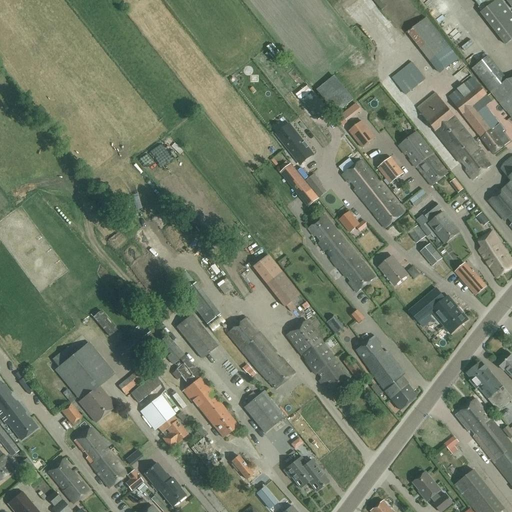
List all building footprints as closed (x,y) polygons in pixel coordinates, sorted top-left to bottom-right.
[(511,13),(501,0),(496,0),(480,12),(493,29),(511,14),(511,13)] [(511,14),(493,29),(505,45),(511,39),(511,14)] [(426,17),(407,32),(440,73),(458,59),(426,17)] [(511,78),(506,80),(488,56),(472,68),(511,117),(511,78)] [(405,95),(425,79),(412,62),(392,77),(405,95)] [(334,75),(316,90),(336,114),(354,99),(334,75)] [(510,141),(503,132),(505,130),(486,106),(492,101),(472,77),(449,97),(463,115),(481,139),(481,138),(493,154),(504,146),(504,145),(510,141)] [(313,92),(302,101),(318,120),(328,111),(313,92)] [(473,180),(491,166),(484,156),(485,154),(455,116),(436,93),(417,108),(435,132),(461,163),(463,163),(466,167),(465,171),(473,180)] [(356,103),(342,115),(347,122),(361,110),(356,103)] [(376,138),(363,121),(349,132),(362,149),(376,138)] [(313,137),(326,128),(323,123),(310,132),(313,137)] [(300,164),(313,154),(308,148),(309,147),(304,142),(303,143),(290,126),(278,136),(300,164)] [(335,130),(332,133),(338,140),(341,137),(335,130)] [(417,132),(399,145),(406,154),(408,153),(411,158),(410,159),(416,167),(417,166),(432,185),(448,173),(432,155),(433,154),(417,132)] [(511,156),(511,157),(503,164),(500,169),(508,179),(509,178),(511,181),(488,201),(505,221),(507,219),(511,224),(510,226),(511,228),(511,156)] [(390,184),(404,173),(391,157),(377,168),(390,184)] [(354,190),(360,197),(379,182),(361,160),(355,164),(350,159),(340,167),(344,173),(342,175),(349,183),(351,182),(356,188),(354,190)] [(308,208),(318,199),(290,164),(280,173),(308,208)] [(313,190),(321,183),(314,174),(306,182),(313,190)] [(317,190),(324,200),(335,193),(328,182),(317,190)] [(379,182),(360,197),(376,217),(385,228),(404,213),(394,201),(395,200),(394,200),(379,182)] [(422,191),(404,204),(409,211),(427,198),(422,191)] [(438,216),(435,213),(441,208),(436,202),(422,213),(430,222),(429,224),(445,244),(459,232),(443,212),(438,216)] [(350,212),(339,220),(349,233),(356,227),(360,224),(350,212)] [(351,248),(324,215),(308,228),(314,236),(316,236),(320,241),(319,243),(325,252),(327,252),(331,258),(331,259),(333,262),(351,248)] [(360,232),(368,226),(364,221),(360,224),(356,227),(360,232)] [(426,237),(418,226),(408,233),(417,244),(426,237)] [(495,279),(511,268),(511,259),(492,230),(477,241),(481,247),(478,251),(495,279)] [(433,266),(442,258),(430,244),(421,252),(433,266)] [(351,248),(333,262),(337,268),(339,268),(346,278),(348,277),(351,281),(349,283),(356,292),(375,278),(363,262),(362,263),(351,248)] [(270,255),(276,263),(284,257),(278,249),(270,255)] [(450,249),(442,252),(447,266),(455,264),(450,249)] [(395,286),(408,275),(392,256),(379,267),(395,286)] [(473,272),(465,263),(456,271),(476,295),(486,286),(473,272)] [(295,310),(292,305),(300,298),(280,273),(264,285),(289,315),(295,310)] [(226,294),(232,291),(227,280),(221,283),(226,294)] [(214,281),(210,283),(215,294),(219,292),(214,281)] [(208,325),(221,315),(198,285),(184,295),(208,325)] [(436,289),(410,311),(421,323),(446,302),(436,289)] [(468,320),(450,299),(436,311),(446,323),(444,325),(451,334),(468,320)] [(108,337),(117,330),(101,310),(92,317),(108,337)] [(358,324),(364,319),(356,310),(351,315),(358,324)] [(201,358),(217,346),(192,315),(176,327),(201,358)] [(278,358),(274,354),(276,352),(246,317),(226,334),(255,368),(269,382),(276,389),(295,373),(280,358),(278,358)] [(348,378),(305,320),(285,335),(314,374),(317,373),(321,378),(319,381),(328,393),(348,378)] [(332,320),(325,326),(334,337),(342,332),(332,320)] [(126,362),(154,338),(144,326),(115,349),(126,362)] [(188,386),(202,375),(166,335),(156,345),(157,347),(152,351),(156,355),(148,361),(154,367),(161,361),(159,359),(164,355),(173,364),(172,364),(176,369),(172,373),(177,380),(181,377),(188,386)] [(383,352),(379,347),(381,344),(374,336),(355,350),(378,384),(399,410),(416,396),(401,377),(404,374),(386,351),(383,352)] [(113,374),(88,343),(74,355),(67,347),(52,360),(58,368),(55,370),(80,401),(78,402),(95,422),(115,406),(99,386),(113,374)] [(511,356),(507,351),(496,362),(503,371),(504,370),(511,378),(511,356)] [(359,391),(368,386),(362,376),(364,374),(350,357),(342,362),(356,380),(354,381),(359,391)] [(504,388),(481,361),(466,373),(471,379),(469,381),(476,389),(478,387),(488,399),(499,411),(511,399),(511,398),(503,388),(504,388)] [(151,375),(143,365),(117,386),(125,396),(151,375)] [(202,377),(183,391),(191,402),(193,401),(198,407),(214,427),(223,438),(237,427),(227,414),(232,410),(230,407),(225,410),(213,395),(215,394),(202,377)] [(0,416),(0,417),(19,403),(17,401),(13,401),(9,404),(6,400),(10,397),(11,394),(4,384),(0,387),(0,386),(0,416)] [(24,389),(28,395),(34,391),(29,384),(24,389)] [(264,433),(284,416),(264,391),(244,408),(264,433)] [(187,434),(179,423),(173,416),(175,414),(160,396),(140,412),(154,430),(158,428),(165,436),(162,438),(169,448),(176,442),(176,443),(187,434)] [(511,444),(492,419),(476,399),(455,415),(468,432),(472,429),(475,434),(473,437),(511,485),(511,444)] [(19,403),(0,417),(7,426),(8,425),(21,441),(37,428),(30,418),(27,419),(24,414),(26,412),(19,403)] [(71,404),(61,411),(72,424),(81,416),(71,404)] [(0,426),(0,442),(12,457),(19,451),(0,426)] [(207,434),(201,427),(197,430),(203,437),(207,434)] [(127,474),(90,428),(74,441),(83,452),(85,450),(88,455),(86,459),(87,461),(109,488),(127,474)] [(284,454),(292,450),(283,430),(275,434),(284,454)] [(199,441),(190,449),(209,470),(218,463),(222,459),(213,449),(212,448),(203,438),(199,441)] [(137,450),(125,460),(130,466),(142,456),(137,450)] [(0,451),(0,480),(14,470),(7,462),(9,461),(0,451)] [(246,480),(253,474),(238,456),(231,462),(246,480)] [(306,464),(301,457),(283,471),(289,478),(291,477),(300,488),(308,482),(316,492),(328,482),(311,460),(306,464)] [(64,460),(63,459),(47,472),(62,491),(72,504),(88,492),(82,484),(80,484),(76,479),(78,477),(74,471),(69,473),(65,468),(68,465),(64,460)] [(170,480),(165,475),(166,475),(161,469),(157,463),(144,474),(153,485),(154,484),(158,490),(172,507),(185,495),(177,485),(177,484),(172,478),(170,480)] [(507,511),(474,470),(455,486),(475,511),(507,511)] [(441,497),(437,493),(440,490),(426,472),(413,483),(422,494),(422,495),(427,501),(431,498),(434,503),(434,504),(440,511),(442,511),(453,503),(445,494),(441,497)] [(136,474),(130,479),(125,483),(131,491),(142,482),(136,474)] [(256,494),(269,510),(277,503),(264,488),(256,494)] [(106,493),(112,501),(118,496),(112,489),(106,493)] [(13,511),(38,511),(22,491),(7,504),(13,511)] [(46,498),(53,507),(51,509),(53,511),(72,511),(54,492),(46,498)] [(117,511),(122,511),(127,508),(120,500),(113,506),(117,511)] [(392,511),(384,501),(371,511),(392,511)]
